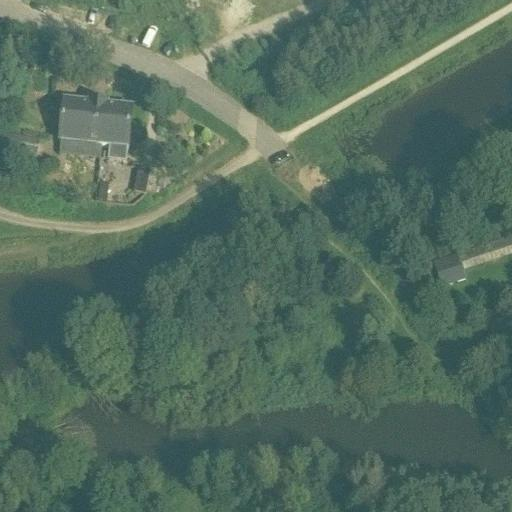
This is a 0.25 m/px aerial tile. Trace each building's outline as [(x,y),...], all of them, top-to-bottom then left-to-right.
[(61,143),(95,147),(99,105),(91,104),(91,107),(65,104),(61,143)] [(99,105),(95,147),(110,148),(108,162),(126,164),(127,150),(132,111),(107,108),(107,106),(99,105)] [(39,143),(7,137),(4,153),(33,158),(36,159),(39,143)] [(0,167),(31,172),(33,158),(4,153),(0,152),(0,167)] [(134,195),(145,197),(154,199),(158,178),(169,185),(177,172),(158,161),(151,173),(157,177),(150,176),(150,173),(139,171),(134,195)] [(101,184),(98,203),(107,204),(109,185),(101,184)] [(511,238),(455,257),(461,274),(511,257),(511,238)] [(471,276),(449,284),(455,300),(477,291),(471,276)]
